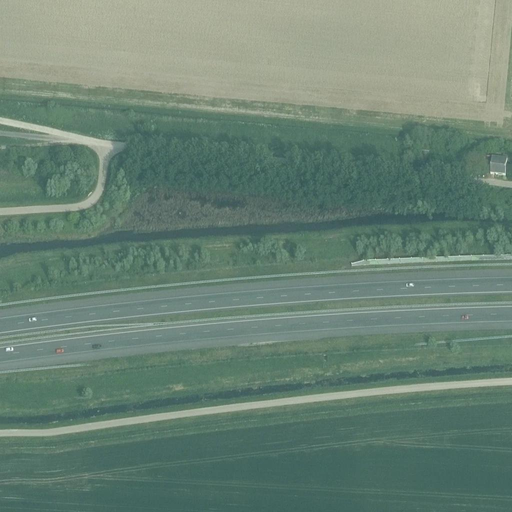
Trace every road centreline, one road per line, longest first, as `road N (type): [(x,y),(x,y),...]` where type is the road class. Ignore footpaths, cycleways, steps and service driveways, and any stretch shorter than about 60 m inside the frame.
road 1 (motorway): [(0,358),(294,326),(511,315)]
road 2 (motorway): [(511,285),(288,295),(0,326)]
